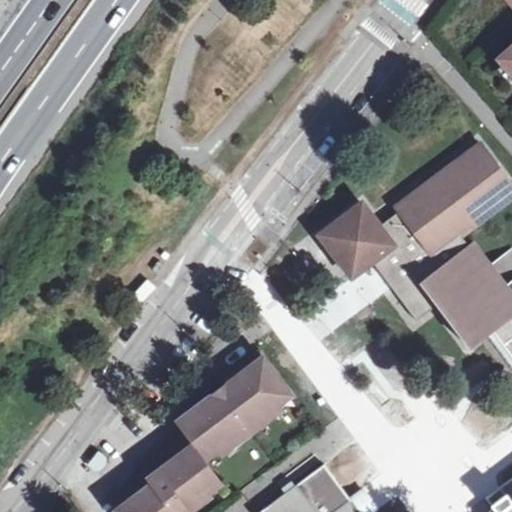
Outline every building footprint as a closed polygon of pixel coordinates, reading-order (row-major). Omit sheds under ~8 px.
[(491,330),(511,313),(511,295),(475,245),(470,248),(462,236),(511,197),(511,187),(479,144),(396,206),(399,211),(379,226),(362,203),(321,234),(352,275),(372,260),(417,320),(437,305),(469,347),(491,330)] [(511,511),(511,313),(491,330),(511,358),(511,479),(502,487),(507,495),(505,497),(508,501),(510,500),(511,501),(511,503),(499,511),(511,511)] [(236,378),(263,358),(258,352),(220,380),(221,382),(223,381),(229,389),(239,382),(236,378)] [(223,388),(176,422),(184,432),(205,460),(290,396),(263,358),(236,378),(239,382),(229,389),(223,381),(221,382),(219,383),(223,388)] [(205,460),(184,432),(147,458),(153,465),(143,473),(142,471),(106,498),(116,511),(186,511),(184,508),(221,482),(205,460)] [(153,465),(147,458),(138,466),(142,471),(143,473),(153,465)] [(358,511),(350,500),(324,465),(261,511),(358,511)] [(350,500),(358,511),(376,511),(378,511),(362,490),(350,500)]
